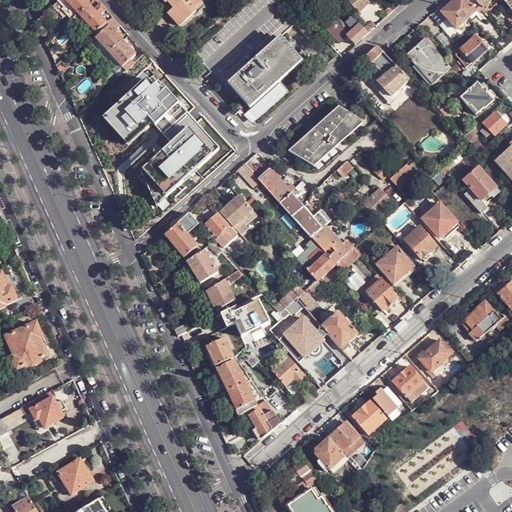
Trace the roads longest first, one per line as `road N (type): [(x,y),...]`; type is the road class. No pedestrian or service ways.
road 1 (unclassified): [(0,194),(144,511)]
road 2 (unclassified): [(233,484),(130,254)]
road 3 (primary): [(190,503),(87,273)]
road 4 (residential): [(423,0),(244,145)]
road 5 (residential): [(244,145),(104,0)]
road 6 (unclassified): [(130,254),(57,90)]
road 7 (residential): [(130,254),(244,155),(244,145)]
